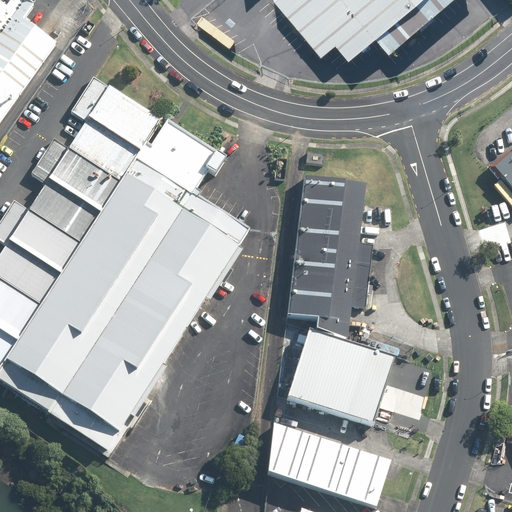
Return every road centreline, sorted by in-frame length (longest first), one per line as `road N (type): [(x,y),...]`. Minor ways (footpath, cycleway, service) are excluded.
road 1 (unclassified): [(406,110),(468,318),(472,368),(437,511)]
road 2 (track): [(302,116),(259,480)]
road 3 (unclassified): [(131,0),(195,69),(266,109),(323,119),(406,110)]
road 4 (unknown): [(121,0),(0,194)]
road 5 (unknown): [(435,208),(391,252),(382,296),(398,328),(470,348)]
road 6 (unclassified): [(406,110),(462,86),(511,49)]
